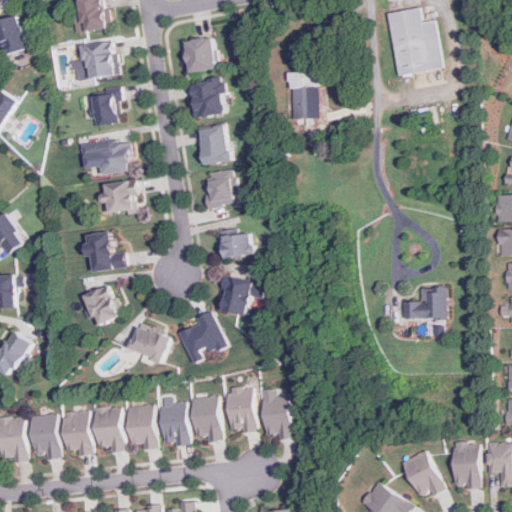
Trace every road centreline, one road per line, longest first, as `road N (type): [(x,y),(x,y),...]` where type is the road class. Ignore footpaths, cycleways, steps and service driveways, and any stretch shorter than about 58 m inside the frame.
road 1 (residential): [(151,0),(187,246),(181,272)]
road 2 (residential): [(0,492),(260,467)]
